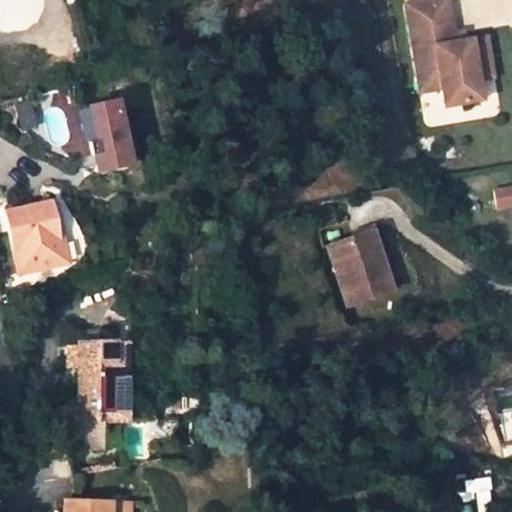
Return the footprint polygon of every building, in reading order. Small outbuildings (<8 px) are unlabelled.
[(447,0),(411,0),(406,1),(419,89),(440,86),(442,104),(479,98),(476,77),(473,63),(488,60),(485,36),(462,39),(453,40),(452,30),(447,0)] [(461,30),(452,30),(453,40),(462,39),(461,30)] [(488,60),(473,63),(476,77),(491,75),(488,60)] [(115,98),(85,105),(95,140),(88,142),(91,154),(93,153),(98,170),(132,161),(115,98)] [(511,189),(493,192),(495,207),(511,204),(511,189)] [(51,202),(47,203),(56,243),(59,243),(51,202)] [(56,243),(47,203),(5,212),(6,214),(17,272),(64,263),(59,243),(56,243)] [(349,305),(390,291),(370,233),(330,246),(349,305)] [(129,421),(128,392),(119,392),(119,357),(127,357),(127,341),(77,342),(79,438),(99,438),(99,422),(129,421)] [(128,392),(127,357),(119,357),(119,392),(128,392)] [(129,511),(130,503),(65,500),(64,511),(129,511)]
